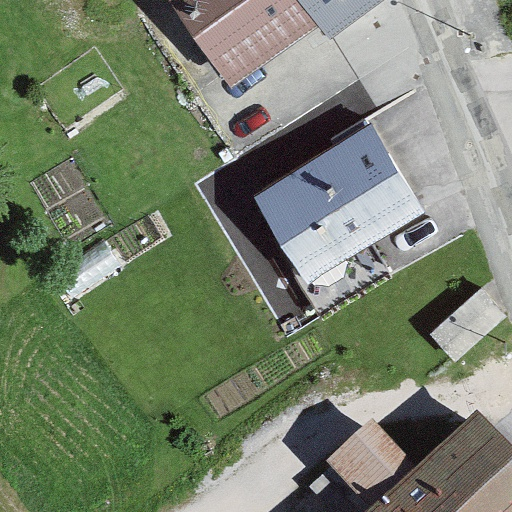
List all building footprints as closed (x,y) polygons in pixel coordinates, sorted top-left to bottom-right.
[(348,34),(323,0),(196,0),(250,75),(330,21),(342,38),(348,34)] [(323,0),(348,34),(395,0),(323,0)] [(325,134),(333,148),(368,125),(360,112),(325,134)] [(417,202),(368,125),(333,148),(262,192),(332,305),(335,309),(395,271),(369,231),(417,202)] [(432,330),(454,356),(504,310),(481,287),(432,330)] [(511,511),(511,463),(481,429),(463,445),(454,436),(429,458),(438,468),(417,485),(371,433),(313,483),(336,511),(511,511)]
